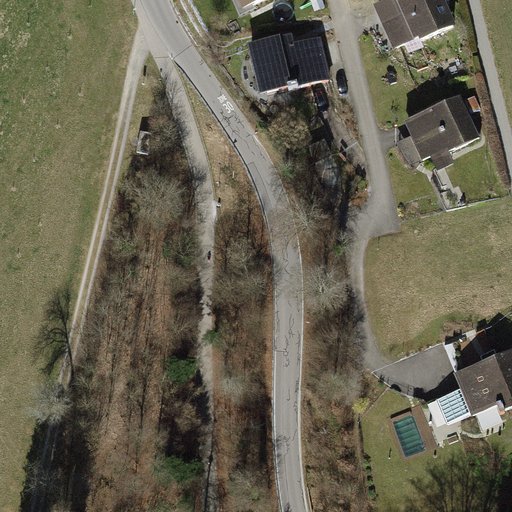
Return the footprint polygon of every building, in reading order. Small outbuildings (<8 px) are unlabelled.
[(236,0),(242,13),(270,0),(236,0)] [(437,0),(404,0),(377,13),(395,49),(420,37),(422,41),(451,27),(437,0)] [(290,39),(250,47),(254,69),(247,71),(252,98),(260,96),(260,98),(328,84),(320,42),(292,48),(290,39)] [(461,100),(405,128),(411,140),(398,147),(409,170),(430,160),(438,175),(455,166),(450,157),(482,141),(470,118),(481,113),(474,99),(463,104),(461,100)] [(152,139),(141,137),(137,154),(149,156),(152,139)] [(500,416),(511,410),(511,353),(453,376),(460,392),(429,404),(439,429),(496,406),(500,416)]
